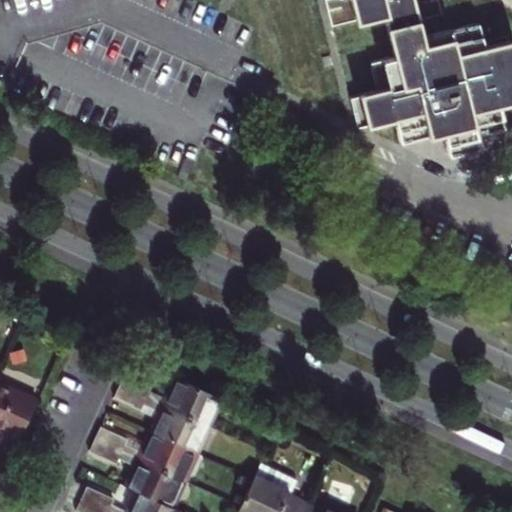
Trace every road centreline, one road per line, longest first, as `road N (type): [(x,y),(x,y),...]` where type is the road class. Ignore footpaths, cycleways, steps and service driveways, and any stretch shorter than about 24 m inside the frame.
road 1 (tertiary): [(0,211),(511,451)]
road 2 (tertiary): [(511,366),(0,127)]
road 3 (residential): [(40,511),(106,369)]
